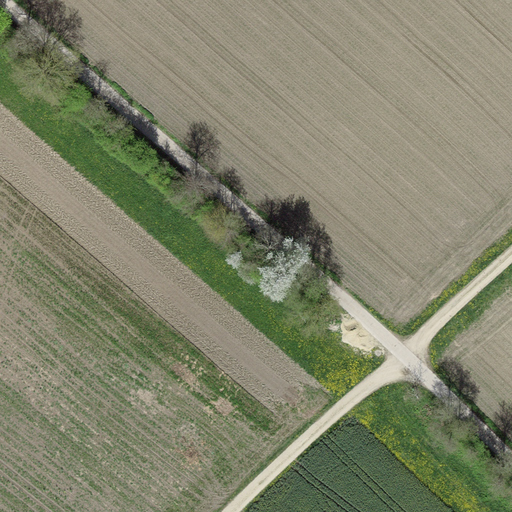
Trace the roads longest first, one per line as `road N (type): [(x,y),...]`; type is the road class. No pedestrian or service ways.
road 1 (track): [(511,458),(7,0)]
road 2 (track): [(229,511),(511,253)]
